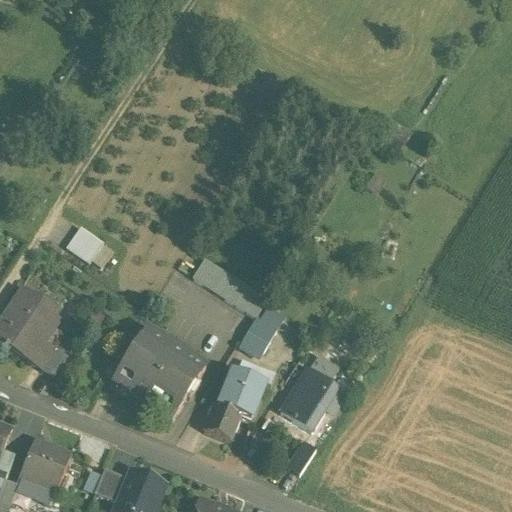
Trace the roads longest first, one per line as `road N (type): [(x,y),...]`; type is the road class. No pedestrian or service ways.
road 1 (track): [(0,314),(210,0)]
road 2 (residential): [(0,395),(287,511)]
